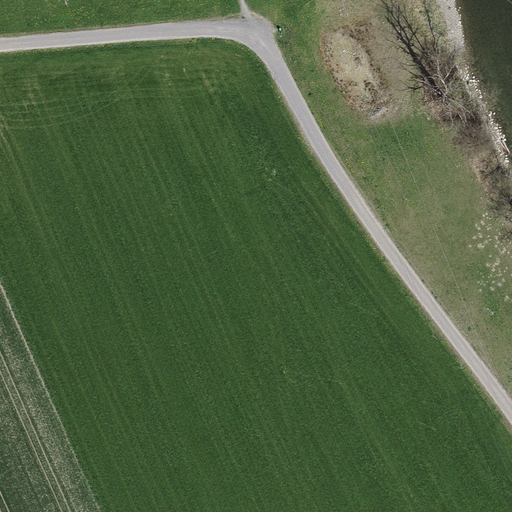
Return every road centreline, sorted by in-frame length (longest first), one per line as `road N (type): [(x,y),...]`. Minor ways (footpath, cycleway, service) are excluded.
road 1 (track): [(251,26),(336,170),(511,413)]
road 2 (track): [(251,26),(0,44)]
